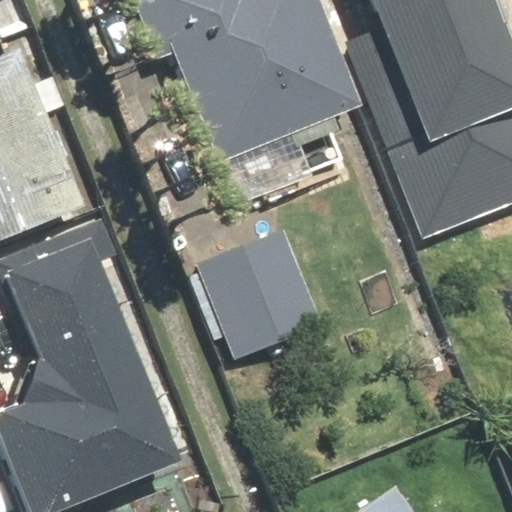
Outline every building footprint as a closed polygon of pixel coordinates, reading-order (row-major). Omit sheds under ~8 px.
[(129,0),(158,66),(174,59),(236,203),(343,156),(328,120),(364,104),(318,0),(129,0)] [(373,0),(386,31),(356,43),(428,230),(511,198),(511,44),(495,0),(373,0)] [(0,55),(0,242),(89,206),(22,46),(0,55)] [(320,322),(283,231),(193,268),(231,359),(320,322)] [(74,236),(0,267),(0,291),(30,362),(21,387),(0,395),(0,468),(18,511),(42,511),(169,458),(74,236)] [(410,511),(392,486),(355,511),(410,511)]
